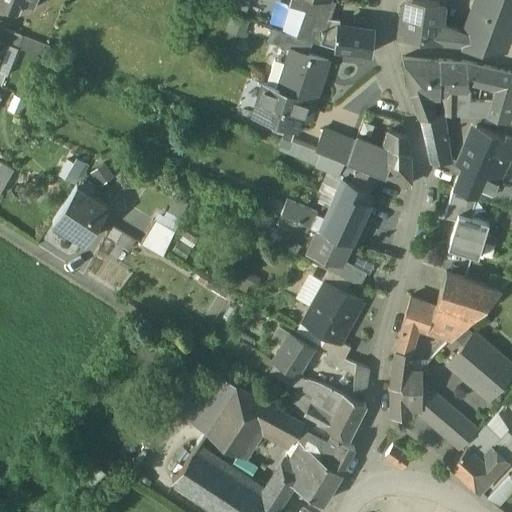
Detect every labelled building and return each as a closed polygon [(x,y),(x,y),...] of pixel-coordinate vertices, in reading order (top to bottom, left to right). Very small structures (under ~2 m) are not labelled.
[(331,0),(289,0),(289,5),(305,10),(305,9),(329,17),(335,1),(331,0)] [(438,2),(422,0),(409,0),(402,6),(398,33),(461,41),(462,31),(440,23),(442,8),(438,2)] [(511,0),(473,0),(462,31),(461,41),(460,45),(504,49),(511,27),(511,0)] [(329,17),(305,9),(305,10),(296,34),(312,40),(333,47),(371,52),(374,29),(373,29),(374,22),(353,19),(353,26),(345,25),(338,24),(339,18),(329,17)] [(239,14),(232,12),(228,25),(245,30),(249,17),(239,14)] [(22,32),(0,23),(0,37),(5,39),(4,41),(17,45),(19,40),(22,32)] [(272,26),(267,38),(279,43),(283,30),(272,26)] [(296,34),(283,30),(279,43),(290,47),(290,46),(308,52),(312,40),(296,34)] [(50,43),(22,32),(19,40),(46,51),(50,43)] [(17,45),(4,41),(0,51),(0,71),(5,74),(17,45)] [(308,52),(290,46),(290,47),(285,61),(277,85),(309,96),(315,98),(328,59),(308,52)] [(274,57),(266,80),(266,81),(277,85),(285,61),(274,57)] [(438,60),(402,57),(410,91),(413,102),(429,100),(426,96),(427,89),(438,89),(438,60)] [(493,116),(505,119),(506,114),(509,116),(511,105),(511,72),(466,61),(438,59),(438,60),(438,89),(444,89),(457,88),(456,112),(456,113),(487,115),(493,116)] [(266,81),(264,81),(254,111),(275,118),(275,119),(295,126),(300,112),(303,113),(309,96),(277,85),(266,81)] [(457,88),(444,89),(444,96),(445,114),(456,112),(457,88)] [(429,100),(413,102),(419,117),(433,115),(432,110),(429,100)] [(433,115),(419,117),(424,134),(425,135),(446,132),(444,114),(433,115)] [(511,120),(505,119),(493,116),(489,131),(499,136),(500,132),(505,134),(505,132),(511,134),(511,120)] [(489,131),(476,126),(458,164),(460,165),(458,172),(452,187),(452,188),(476,194),(479,186),(491,191),(496,182),(509,156),(511,156),(511,134),(505,132),(505,134),(503,138),(499,136),(489,131)] [(337,132),(324,127),(315,147),(320,149),(343,159),(346,160),(347,158),(354,140),(337,132)] [(406,135),(388,130),(380,152),(367,147),(360,164),(377,171),(409,184),(409,183),(410,183),(410,154),(406,135)] [(446,132),(425,135),(432,160),(442,160),(458,172),(460,165),(458,164),(455,162),(455,160),(448,157),(446,132)] [(315,147),(281,135),(278,142),(289,145),(287,149),(315,161),(320,149),(315,147)] [(369,141),(356,135),(354,140),(347,158),(358,163),(360,164),(367,147),(369,141)] [(343,159),(320,149),(315,161),(335,170),(338,171),(342,163),(343,159)] [(0,190),(13,168),(1,161),(0,163),(0,190)] [(94,185),(113,178),(108,162),(88,169),(94,185)] [(342,163),(338,171),(341,174),(346,165),(342,163)] [(360,164),(358,163),(355,168),(350,179),(370,188),(377,171),(360,164)] [(352,168),(346,165),(341,174),(350,179),(355,168),(353,167),(352,168)] [(335,170),(325,191),(332,194),(341,174),(338,171),(335,170)] [(350,179),(341,174),(332,194),(328,204),(319,225),(349,240),(350,241),(350,240),(351,240),(356,229),(364,211),(365,211),(370,201),(365,199),(370,188),(350,179)] [(511,188),(496,182),(491,191),(509,197),(511,188)] [(108,204),(76,183),(51,221),(83,242),(108,204)] [(476,195),(452,188),(444,216),(455,219),(457,212),(470,216),(476,195)] [(284,203),(268,196),(265,204),(281,211),(284,203)] [(319,212),(286,198),(284,203),(281,211),(317,226),(318,226),(319,225),(328,204),(323,202),(319,212)] [(167,218),(157,212),(153,219),(163,225),(167,218)] [(470,216),(457,212),(455,219),(447,247),(477,256),(488,222),(470,216)] [(163,225),(153,219),(139,241),(162,254),(173,231),(163,225)] [(122,230),(111,223),(104,235),(106,236),(115,242),(122,230)] [(349,240),(319,225),(318,226),(317,226),(306,249),(332,258),(339,261),(340,259),(349,240)] [(136,238),(122,230),(115,242),(123,246),(128,250),(136,238)] [(115,242),(106,236),(97,251),(105,255),(114,261),(123,246),(115,242)] [(366,272),(340,259),(339,261),(332,258),(328,267),(350,279),(359,284),(366,272)] [(328,267),(327,267),(321,279),(324,281),(325,280),(344,290),(350,279),(328,267)] [(486,285),(446,272),(435,305),(434,307),(470,319),(500,289),(486,285)] [(509,280),(490,273),(486,285),(500,289),(509,281),(509,280)] [(344,290),(325,280),(324,281),(302,321),(327,335),(339,342),(340,340),(362,300),(344,290)] [(435,305),(410,296),(403,320),(418,326),(452,338),(470,319),(434,307),(435,305)] [(418,326),(403,320),(399,336),(405,338),(406,334),(415,337),(418,326)] [(289,333),(279,326),(271,337),(282,344),(289,333)] [(217,339),(200,328),(194,337),(212,348),(217,339)] [(289,333),(282,344),(272,359),(277,363),(294,374),(295,373),(312,348),(289,333)] [(511,369),(511,365),(474,333),(448,363),(488,398),(511,369)] [(406,334),(405,338),(399,336),(395,350),(410,352),(415,337),(406,334)] [(339,342),(327,335),(321,346),(328,349),(336,354),(344,358),(350,346),(340,340),(339,342)] [(336,354),(328,349),(323,360),(331,363),(336,354)] [(410,352),(395,350),(390,386),(391,415),(410,416),(410,407),(420,407),(420,406),(421,406),(421,383),(421,370),(407,369),(410,352)] [(355,362),(344,358),(336,354),(331,363),(354,372),(355,362)] [(368,368),(355,362),(354,372),(352,390),(364,392),(368,368)] [(307,378),(295,373),(294,374),(277,363),(270,373),(300,391),(307,378)] [(303,419),(214,371),(184,417),(240,453),(259,423),(275,432),(276,430),(290,440),(294,432),(296,429),(303,419)] [(332,388),(321,383),(307,378),(300,391),(290,407),(302,413),(310,402),(313,397),(324,402),(332,388)] [(454,411),(421,383),(421,406),(420,406),(420,407),(418,412),(438,429),(454,411)] [(332,388),(324,402),(313,397),(310,402),(330,413),(342,391),(332,388)] [(366,404),(342,391),(330,413),(310,402),(302,413),(348,438),(366,404)] [(507,431),(496,413),(486,425),(499,438),(507,431)] [(324,430),(303,419),(296,429),(300,431),(313,438),(315,434),(320,437),(324,430)] [(471,436),(455,422),(444,434),(460,448),(471,436)] [(479,431),(450,465),(479,493),(480,492),(479,492),(507,462),(492,446),(499,438),(486,425),(485,425),(479,431)] [(511,435),(507,431),(499,438),(492,446),(507,462),(511,456),(511,435)] [(354,447),(330,433),(322,447),(326,449),(321,457),(340,471),(354,447)] [(262,485),(197,442),(172,481),(219,511),(244,511),(258,491),(262,485)] [(409,456),(392,444),(384,455),(402,467),(409,456)] [(321,457),(312,450),(301,468),(292,483),(292,484),(321,502),(340,471),(321,457)] [(301,468),(282,455),(272,471),(292,483),(301,468)] [(262,485),(258,491),(279,505),(292,484),(292,483),(272,471),(262,485)] [(511,489),(511,478),(508,475),(487,498),(486,499),(497,507),(511,489)] [(274,511),(279,505),(258,491),(244,511),(274,511)]
